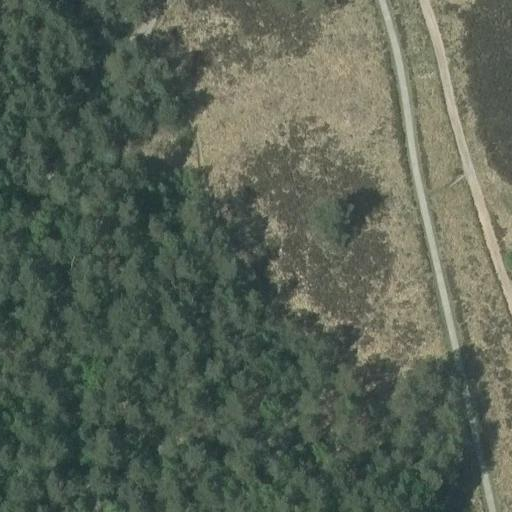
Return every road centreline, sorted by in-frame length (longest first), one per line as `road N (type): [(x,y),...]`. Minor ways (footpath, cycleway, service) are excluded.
road 1 (track): [(93,511),(53,251),(72,121),(155,0)]
road 2 (track): [(421,0),(511,305)]
